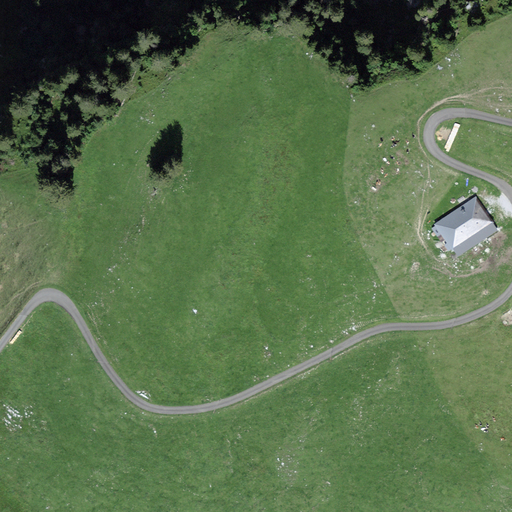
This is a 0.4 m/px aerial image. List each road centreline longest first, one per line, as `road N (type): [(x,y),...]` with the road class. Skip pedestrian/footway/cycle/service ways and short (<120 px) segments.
road 1 (track): [(0,346),(37,298),(60,297),(132,397),(184,410),(248,393),(371,331),(469,317),(511,288)]
road 2 (track): [(511,194),(441,157),(429,139),(445,113),(511,122)]
